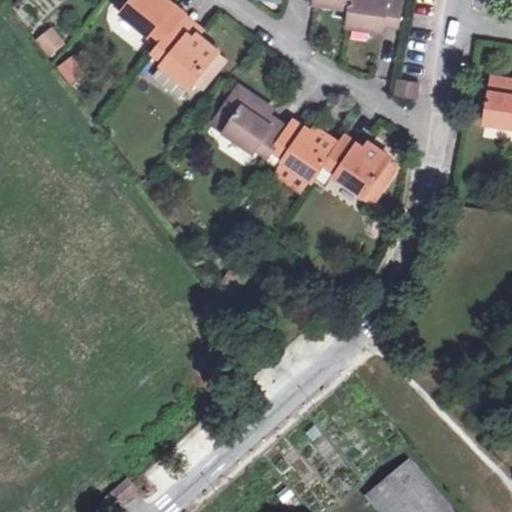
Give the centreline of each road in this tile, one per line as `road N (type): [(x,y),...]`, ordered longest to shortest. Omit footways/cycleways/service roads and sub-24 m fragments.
road 1 (residential): [(165,511),(363,341),(422,219),(434,135)]
road 2 (residential): [(434,135),(296,52),(232,0)]
